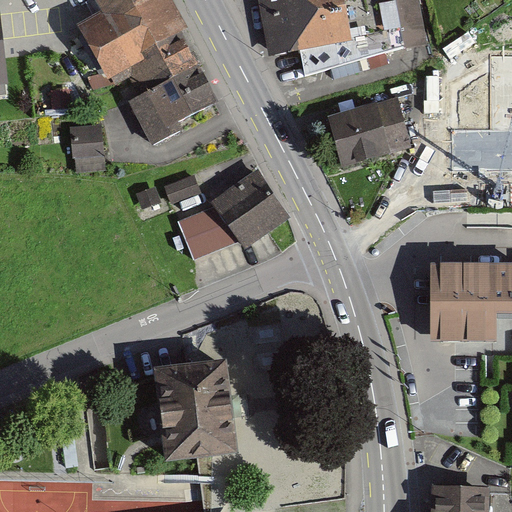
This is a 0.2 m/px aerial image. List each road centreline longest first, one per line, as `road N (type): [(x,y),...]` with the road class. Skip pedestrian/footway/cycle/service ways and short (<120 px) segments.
road 1 (residential): [(0,387),(332,250)]
road 2 (primary): [(205,0),(332,250)]
road 3 (primary): [(332,250),(365,348),(386,511)]
